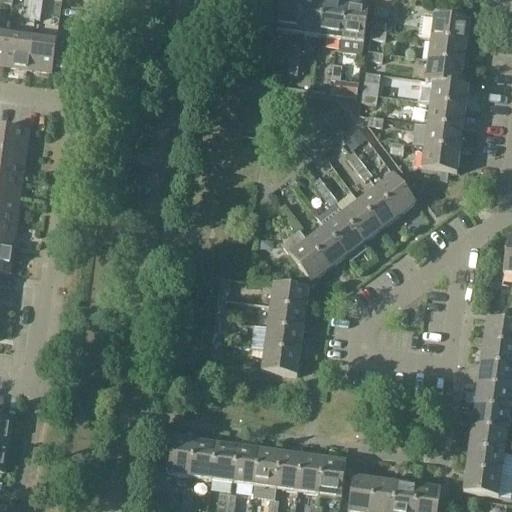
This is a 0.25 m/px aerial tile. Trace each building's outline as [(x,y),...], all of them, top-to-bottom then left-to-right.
[(42,1),(61,4),(61,0),(31,0),(30,9),(41,11),(42,1)] [(279,0),(275,33),(297,36),(302,1),(297,0),(279,0)] [(297,36),(319,39),(324,4),(302,1),(297,36)] [(347,7),(345,7),(340,42),(339,54),(361,58),(367,10),(356,8),(357,3),(348,2),(347,7)] [(345,7),(324,4),(319,39),(340,42),(345,7)] [(39,23),(41,11),(30,9),(28,22),(39,23)] [(373,12),(370,33),(385,35),(388,14),(373,12)] [(418,40),(429,41),(465,46),(468,23),(421,17),(418,40)] [(384,44),(385,35),(370,33),(369,42),(384,44)] [(3,69),(27,73),(31,41),(7,37),(3,69)] [(56,44),(31,41),(27,73),(51,76),(56,44)] [(429,41),(427,63),(462,67),(465,46),(429,41)] [(291,48),(289,63),(297,64),(299,49),(291,48)] [(382,57),(367,55),(366,64),(381,66),(382,57)] [(295,79),(297,64),(289,63),(287,78),(295,79)] [(424,85),(431,86),(459,90),(459,88),(462,67),(427,63),(424,85)] [(334,84),(339,85),(341,70),(332,68),(330,84),(334,84)] [(379,78),(364,77),(363,85),(378,87),(379,78)] [(356,87),(339,85),(334,84),(332,96),(356,100),(357,87),(356,87)] [(459,88),(459,90),(431,86),(429,106),(464,111),(467,89),(459,88)] [(376,100),(361,97),(360,107),(375,108),(376,100)] [(429,106),(426,128),(461,133),(464,111),(429,106)] [(382,122),(367,120),(366,129),(381,131),(382,122)] [(426,128),(423,149),(458,154),(461,133),(426,128)] [(0,129),(0,153),(26,157),(29,133),(0,129)] [(351,155),(366,143),(367,143),(357,130),(356,130),(341,142),(351,155)] [(403,147),(390,146),(389,157),(402,158),(403,147)] [(455,176),(458,154),(423,149),(418,180),(447,184),(448,176),(455,176)] [(0,178),(23,181),(26,157),(0,153),(0,178)] [(345,162),(354,173),(362,168),(353,156),(345,162)] [(362,168),(354,173),(363,185),(364,186),(368,182),(371,180),(362,168)] [(0,178),(0,202),(19,205),(23,181),(0,178)] [(297,191),(302,187),(301,181),(295,178),(290,182),(291,189),(297,191)] [(393,178),(376,191),(397,220),(415,207),(393,178)] [(311,188),(320,199),(328,194),(319,182),(311,188)] [(375,192),(368,197),(358,204),(380,233),(397,220),(376,191),(375,192)] [(337,206),(328,194),(320,199),(330,211),(337,206)] [(0,202),(0,226),(16,229),(19,205),(0,202)] [(362,246),(380,233),(358,204),(341,218),(362,246)] [(277,213),(286,225),(293,220),(284,208),(277,213)] [(320,226),(323,231),(345,259),(349,264),(364,252),(361,247),(362,246),(341,218),(337,213),(320,226)] [(310,286),(328,272),(306,244),(299,235),(302,232),(293,220),(286,225),(295,237),(281,248),(310,286)] [(0,251),(13,253),(16,229),(0,226),(0,251)] [(323,231),(306,244),(328,272),(345,259),(323,231)] [(501,276),(511,277),(511,241),(506,241),(501,276)] [(0,275),(10,277),(13,253),(0,251),(0,275)] [(229,283),(221,282),(219,296),(227,297),(229,283)] [(272,287),(269,310),(305,315),(308,292),(272,287)] [(218,303),(216,318),(224,319),(226,304),(218,303)] [(269,310),(266,332),(302,337),(305,315),(269,310)] [(511,326),(485,323),(482,346),(511,349),(511,326)] [(215,324),(212,339),(221,340),(223,325),(215,324)] [(266,332),(263,353),(299,358),(302,337),(266,332)] [(209,361),(218,362),(220,347),(212,346),(209,361)] [(511,349),(482,346),(479,366),(511,370),(511,349)] [(296,379),(299,358),(263,353),(261,375),(296,379)] [(511,370),(479,366),(476,388),(511,392),(511,370)] [(509,413),(511,392),(476,388),(474,408),(509,413)] [(474,408),(471,431),(506,436),(509,413),(474,408)] [(0,447),(7,448),(11,421),(0,419),(0,447)] [(503,457),(506,436),(471,431),(468,452),(503,457)] [(167,477),(189,480),(194,444),(172,441),(167,477)] [(189,480),(211,483),(215,447),(194,444),(189,480)] [(211,483),(232,486),(237,450),(215,447),(211,483)] [(258,453),(237,450),(232,486),(254,489),(258,453)] [(468,452),(465,473),(500,478),(503,457),(468,452)] [(274,503),(275,491),(280,456),(258,453),(254,489),(252,501),(269,503),(274,503)] [(275,491),(297,494),(302,459),(280,456),(275,491)] [(297,494),(318,497),(323,462),(302,459),(297,494)] [(345,465),(323,462),(318,497),(340,500),(345,465)] [(497,500),(500,478),(465,473),(462,496),(497,500)] [(347,511),(370,511),(374,483),(352,480),(347,511)] [(392,511),(396,486),(374,483),(370,511),(392,511)] [(413,511),(417,489),(396,486),(392,511),(413,511)] [(436,511),(439,492),(417,489),(413,511),(436,511)] [(183,491),(181,507),(190,508),(192,492),(183,491)] [(226,497),(223,511),(232,511),(235,498),(226,497)] [(276,511),(278,504),(274,503),(269,503),(267,511),(276,511)]
